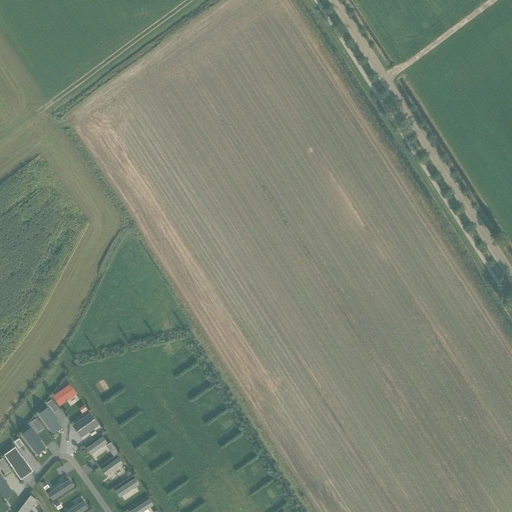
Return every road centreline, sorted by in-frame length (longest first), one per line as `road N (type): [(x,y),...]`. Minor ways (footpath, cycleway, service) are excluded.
road 1 (tertiary): [(511,269),(338,0)]
road 2 (track): [(190,0),(0,143)]
road 3 (track): [(389,76),(492,0)]
